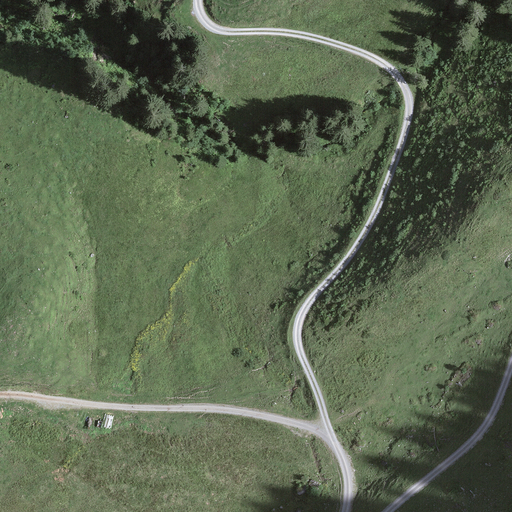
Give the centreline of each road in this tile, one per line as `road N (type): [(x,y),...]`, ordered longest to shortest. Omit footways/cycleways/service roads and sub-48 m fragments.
road 1 (track): [(344,511),(345,474),(299,356),(298,326),(377,209),(410,125),(410,102),(375,60),(288,32),(208,31),(195,20),(193,0)]
road 2 (track): [(328,432),(235,411),(60,406),(0,396)]
road 3 (track): [(387,511),(470,444),(511,362)]
